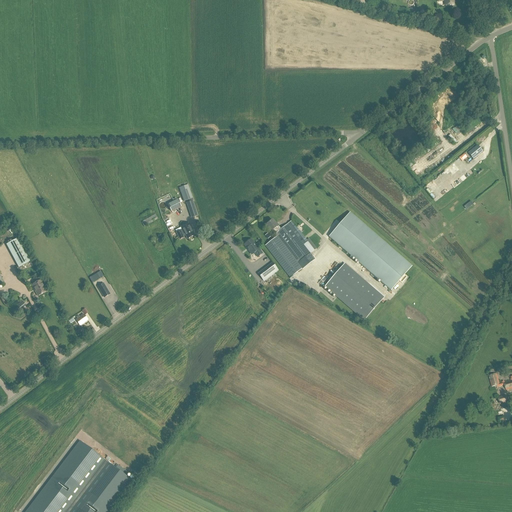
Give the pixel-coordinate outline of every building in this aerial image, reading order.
[(443,133),(447,116),(430,112),(426,129),(443,133)] [(477,145),(468,152),(473,159),(482,152),(477,145)] [(184,201),(193,198),(189,188),(180,191),(184,201)] [(158,203),(170,198),(168,194),(156,200),(158,203)] [(170,198),(159,203),(163,213),(167,211),(164,204),(166,203),(171,212),(181,207),(177,199),(177,200),(175,197),(173,198),(174,201),(170,203),(169,202),(172,201),(170,198)] [(350,213),(329,238),(391,292),(413,267),(350,213)] [(155,214),(142,222),(144,227),(158,219),(155,214)] [(166,221),(169,228),(176,226),(173,218),(166,221)] [(277,237),(265,246),(290,278),(301,269),(297,264),(314,251),(301,233),(304,231),(299,225),(295,228),(291,222),(281,230),(278,226),(278,227),(273,220),(267,225),(277,237)] [(10,232),(15,227),(11,223),(7,228),(10,232)] [(180,231),(176,233),(180,240),(184,238),(183,236),(185,235),(187,240),(195,236),(188,223),(181,227),(182,230),(180,231)] [(20,238),(7,245),(19,267),(32,260),(20,238)] [(251,240),(244,245),(252,255),(254,253),(258,257),(262,254),(259,249),(259,250),(251,240)] [(264,281),(278,271),(273,264),(261,272),(264,276),(261,278),(264,281)] [(325,287),(364,321),(384,298),(345,264),(325,287)] [(41,280),(32,285),(37,296),(47,291),(41,280)] [(103,284),(97,288),(104,299),(110,295),(103,284)] [(20,303),(14,308),(18,312),(26,306),(21,300),(19,301),(20,303)] [(78,319),(76,320),(80,326),(88,320),(84,314),(80,317),(79,316),(76,317),(78,319)] [(497,374),(488,376),(491,388),(498,386),(498,387),(506,385),(505,381),(504,382),(504,381),(502,382),(499,383),(497,374)] [(506,395),(498,397),(500,404),(501,404),(507,402),(508,402),(506,395)] [(108,511),(132,481),(80,441),(25,511),(108,511)]
